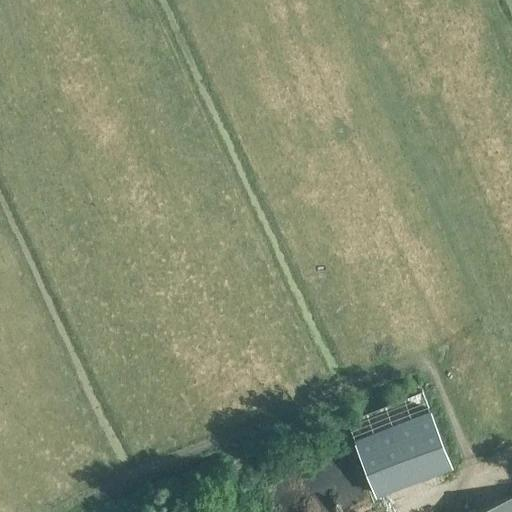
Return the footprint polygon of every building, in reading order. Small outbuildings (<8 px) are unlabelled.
[(352,496),(373,488),(363,464),(357,467),(358,472),(345,477),(352,496)] [(174,490),(180,505),(203,497),(197,481),(174,490)] [(314,511),(300,481),(282,490),(292,511),(314,511)] [(312,485),(322,511),(326,511),(343,506),(336,486),(325,490),(322,482),(312,485)] [(511,511),(511,495),(468,511),(511,511)]
